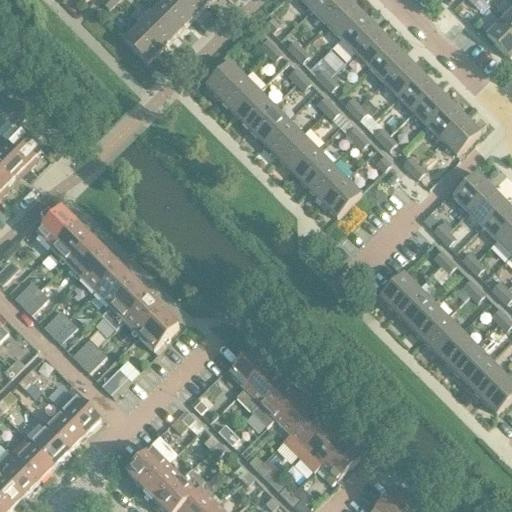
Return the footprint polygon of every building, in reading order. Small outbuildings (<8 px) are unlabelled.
[(110,13),(118,6),(111,0),(108,0),(103,6),(110,13)] [(178,38),(193,23),(169,0),(155,14),(178,38)] [(169,0),(193,23),(207,9),(198,0),(169,0)] [(198,0),(207,9),(215,0),(198,0)] [(299,0),(313,14),(326,0),(299,0)] [(328,28),(351,5),(346,0),(326,0),(313,14),(328,28)] [(479,0),(467,0),(466,2),(473,9),(481,2),(479,0)] [(343,43),(366,20),(351,5),(328,28),(343,43)] [(163,52),(178,38),(155,14),(140,29),(163,52)] [(357,58),(380,34),(366,20),(343,43),(357,58)] [(267,31),(275,38),(282,31),(274,24),(267,31)] [(511,33),(504,25),(488,41),(511,65),(511,63),(511,33)] [(149,67),(163,52),(140,29),(125,43),(149,67)] [(372,72),(395,49),(380,34),(357,58),(372,72)] [(269,60),(276,52),(269,45),(262,52),(269,60)] [(296,60),(304,53),(296,45),(289,53),(296,60)] [(386,87),(410,63),(395,49),(372,72),(386,87)] [(276,52),(269,60),(277,67),(284,59),(276,52)] [(304,53),(296,60),(304,68),(311,60),(304,53)] [(401,101),(424,78),(410,63),(386,87),(401,101)] [(223,105),(246,81),(231,67),(208,90),(223,105)] [(296,89),(304,81),(297,73),(288,81),(296,89)] [(325,89),(333,81),(325,74),(318,82),(325,89)] [(416,116),(439,93),(424,78),(401,101),(416,116)] [(237,119),(261,96),(246,81),(223,105),(237,119)] [(304,81),(296,89),(304,97),(312,89),(304,81)] [(333,81),(325,89),(333,97),(340,89),(333,81)] [(430,131),(454,107),(439,93),(416,116),(430,131)] [(252,134),(275,111),(261,96),(237,119),(252,134)] [(325,118),(333,109),(326,101),(317,111),(325,118)] [(354,118),(362,110),(354,103),(347,110),(354,118)] [(445,145),(468,122),(454,107),(430,131),(445,145)] [(333,109),(325,118),(332,126),(341,117),(333,109)] [(362,110),(354,118),(362,125),(369,118),(362,110)] [(267,149),(290,125),(275,111),(252,134),(267,149)] [(468,122),(445,145),(460,160),(483,136),(468,122)] [(281,163),(305,140),(290,125),(267,149),(281,163)] [(0,142),(31,173),(37,167),(34,164),(42,155),(14,128),(0,142)] [(354,148),(363,140),(355,132),(347,140),(354,148)] [(384,147),(391,140),(384,132),(376,140),(384,147)] [(296,178),(319,155),(305,140),(281,163),(296,178)] [(363,140),(354,148),(362,156),(370,148),(363,140)] [(391,140),(384,147),(391,155),(399,147),(391,140)] [(25,179),(31,173),(0,142),(0,170),(13,184),(22,176),(25,179)] [(311,193),(334,169),(319,155),(296,178),(311,193)] [(378,168),(386,176),(393,168),(386,161),(378,168)] [(413,176),(420,168),(412,161),(405,168),(413,176)] [(420,168),(413,176),(420,183),(427,176),(420,168)] [(325,207),(349,184),(334,169),(311,193),(325,207)] [(5,193),(13,184),(0,170),(0,200),(2,202),(8,196),(5,193)] [(469,215),(493,192),(478,177),(454,201),(469,215)] [(349,184),(325,207),(340,222),(363,199),(349,184)] [(484,230),(507,206),(493,192),(469,215),(484,230)] [(498,245),(511,230),(511,211),(507,206),(484,230),(498,245)] [(53,254),(78,230),(63,215),(39,239),(53,254)] [(442,242),(449,235),(442,228),(435,235),(442,242)] [(68,269),(92,244),(78,230),(53,254),(68,269)] [(511,258),(511,230),(498,245),(511,258)] [(449,235),(442,242),(449,250),(457,242),(449,235)] [(82,283),(107,259),(92,244),(68,269),(82,283)] [(470,271),(478,263),(469,254),(461,262),(470,271)] [(444,270),(451,263),(444,255),(436,263),(444,270)] [(97,298),(121,273),(107,259),(82,283),(97,298)] [(451,263),(444,270),(451,278),(459,270),(451,263)] [(478,263),(470,271),(479,280),(487,272),(478,263)] [(20,273),(12,265),(0,277),(0,286),(3,290),(20,273)] [(111,313),(136,288),(121,273),(97,298),(111,312),(111,313)] [(397,316),(420,293),(405,278),(382,301),(397,316)] [(470,301),(479,293),(471,285),(463,293),(470,301)] [(25,311),(41,295),(34,287),(17,304),(25,311)] [(501,302),(509,294),(501,287),(494,294),(501,302)] [(126,327),(150,303),(136,288),(111,313),(111,312),(102,320),(116,335),(125,326),(126,327)] [(411,331),(434,308),(420,293),(397,316),(411,331)] [(469,299),(463,293),(457,299),(463,305),(469,299)] [(479,293),(470,301),(478,309),(486,300),(479,293)] [(511,297),(509,294),(501,302),(509,309),(511,305),(511,297)] [(41,295),(25,311),(32,319),(49,302),(41,295)] [(140,342),(165,317),(150,303),(126,327),(140,342)] [(426,345),(449,322),(434,308),(411,331),(426,345)] [(499,330),(507,322),(499,314),(491,322),(499,330)] [(53,341),(71,324),(62,315),(45,332),(53,341)] [(165,317),(140,342),(155,356),(180,332),(165,317)] [(440,360),(464,337),(449,322),(426,345),(440,360)] [(511,326),(507,322),(499,330),(507,338),(511,332),(511,326)] [(71,324),(53,341),(61,349),(78,332),(71,324)] [(0,348),(10,339),(0,328),(0,348)] [(455,374),(478,351),(464,337),(440,360),(455,374)] [(83,370),(100,353),(90,344),(74,361),(83,370)] [(470,389),(493,366),(478,351),(455,374),(470,389)] [(100,353),(83,370),(90,377),(107,361),(100,353)] [(245,393),(268,369),(253,354),(230,377),(245,393)] [(13,370),(19,377),(25,371),(18,364),(13,370)] [(484,404),(507,381),(493,366),(470,389),(484,404)] [(252,417),(284,385),(268,369),(245,393),(236,401),(252,417)] [(11,384),(19,377),(13,370),(5,378),(11,384)] [(120,373),(103,390),(111,399),(115,404),(124,395),(133,387),(128,382),(120,373)] [(27,380),(34,387),(40,381),(33,374),(27,380)] [(27,380),(19,388),(26,395),(34,387),(27,380)] [(511,385),(507,381),(484,404),(499,418),(511,405),(511,385)] [(276,424),(299,400),(284,385),(252,417),(267,432),(276,423),(276,424)] [(62,415),(86,439),(101,424),(77,400),(62,415)] [(291,439),(315,416),(299,400),(276,424),(291,439)] [(202,405),(201,405),(198,402),(192,409),(201,418),(208,411),(202,405)] [(0,405),(0,415),(2,417),(9,410),(2,404),(0,405)] [(196,424),(189,417),(186,414),(179,422),(182,425),(183,424),(189,430),(196,424)] [(46,431),(70,454),(86,439),(62,415),(46,431)] [(283,447),(299,462),(307,454),(330,431),(315,416),(291,439),(283,447)] [(225,443),(232,436),(226,430),(219,437),(225,443)] [(31,446),(55,470),(70,454),(46,431),(31,446)] [(307,454),(299,462),(314,478),(322,470),(346,447),(330,431),(307,454)] [(232,436),(225,443),(233,450),(239,444),(232,436)] [(212,452),(219,445),(213,439),(206,446),(212,452)] [(129,477),(144,492),(168,467),(177,458),(160,440),(150,451),(153,453),(129,477)] [(219,445),(212,452),(220,460),(226,453),(219,445)] [(16,462),(39,485),(55,470),(31,446),(16,462)] [(346,447),(322,470),(331,479),(326,484),(332,490),(337,485),(338,485),(361,462),(359,460),(362,456),(354,448),(350,451),(346,447)] [(0,462),(0,476),(24,501),(39,485),(16,462),(15,463),(7,455),(0,462)] [(256,474),(263,467),(256,461),(250,467),(256,474)] [(158,506),(183,482),(168,467),(144,492),(158,506)] [(263,467),(256,474),(263,481),(270,474),(263,467)] [(242,483),(249,476),(243,469),(236,476),(242,483)] [(183,482),(158,506),(163,511),(181,511),(202,491),(208,486),(193,471),(183,482)] [(0,507),(4,511),(12,511),(24,501),(0,476),(0,507)] [(249,476),(242,483),(249,490),(256,483),(249,476)] [(212,511),(218,507),(202,491),(181,511),(212,511)] [(288,505),(294,498),(287,491),(280,497),(288,505)] [(409,511),(410,511),(394,496),(378,511),(409,511)] [(294,498),(288,505),(294,511),(301,504),(294,498)] [(276,511),(280,509),(273,501),(266,508),(270,511),(276,511)]
